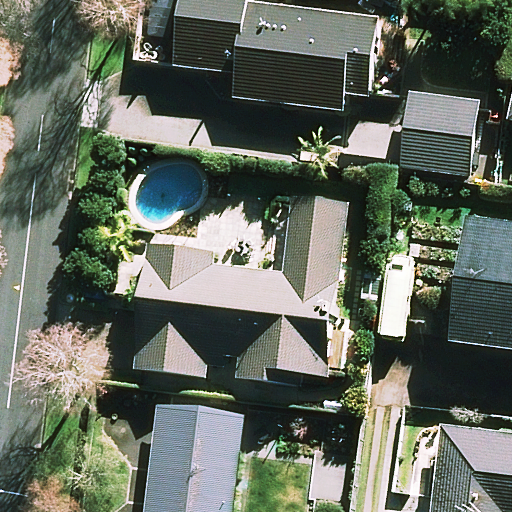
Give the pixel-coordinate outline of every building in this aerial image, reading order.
[(252,0),(188,0),(180,71),(243,79),(240,103),(347,116),(349,100),(373,103),(382,24),(252,9),(252,0)] [(481,106),(414,99),(406,173),(474,180),(481,106)] [(351,208),(296,202),(287,278),(215,270),(217,253),(155,247),(141,374),(209,381),(212,361),(245,365),(243,382),(282,387),(283,376),(332,382),(351,208)] [(511,231),(475,227),(460,350),(511,356),(511,231)] [(237,511),(247,419),(159,410),(148,511),(237,511)] [(511,511),(511,439),(446,433),(438,511),(511,511)]
